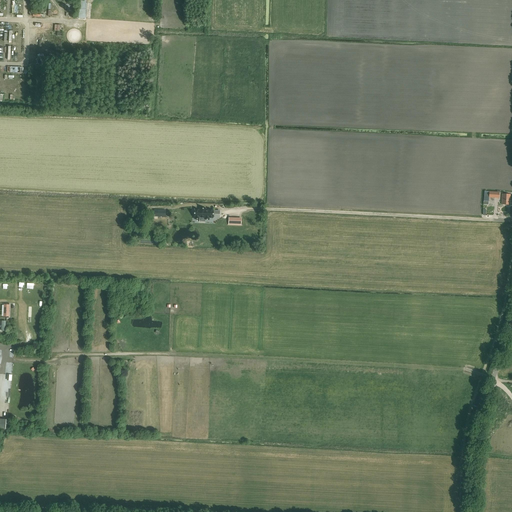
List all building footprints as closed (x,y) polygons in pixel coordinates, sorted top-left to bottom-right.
[(79,9),(78,18),(84,18),(85,9),(86,9),(86,0),(77,0),(77,9),(79,9)] [(488,202),(489,198),(499,198),(499,192),(489,191),(484,191),(483,201),(488,202)] [(509,205),(510,195),(502,194),(501,204),(509,205)] [(206,210),(206,208),(204,208),(200,208),(200,210),(199,210),(199,209),(197,209),(194,209),(194,214),(193,213),(193,216),(194,217),(195,217),(195,219),(199,220),(199,218),(201,218),(204,218),(205,218),(205,220),(209,220),(209,218),(213,218),(213,214),(214,210),(206,210)] [(166,214),(152,215),(153,228),(166,227),(165,221),(167,221),(166,214)]
